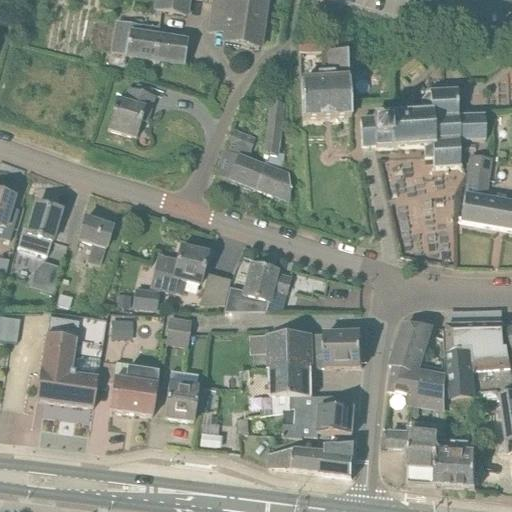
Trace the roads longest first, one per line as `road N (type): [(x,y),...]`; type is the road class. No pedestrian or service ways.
road 1 (primary): [(363,508),(0,462)]
road 2 (unclassified): [(363,508),(379,340),(394,284)]
road 3 (residential): [(394,284),(374,270),(186,208)]
road 4 (residential): [(186,208),(0,147)]
road 5 (primary): [(0,487),(191,511)]
road 6 (residential): [(186,208),(238,94),(268,54)]
road 7 (unclassified): [(511,297),(420,295),(394,284)]
